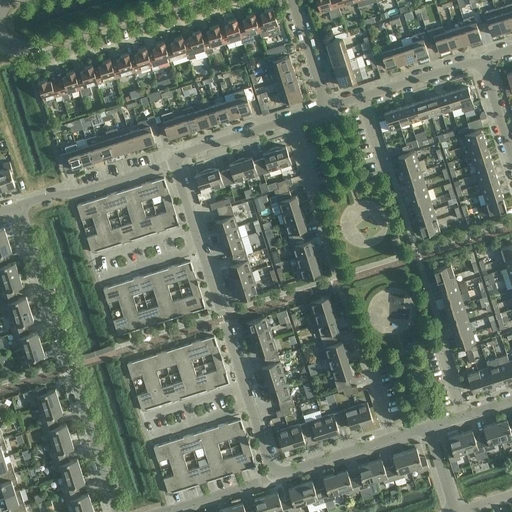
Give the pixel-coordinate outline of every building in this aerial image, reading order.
[(339,7),(336,0),(316,0),(321,13),(329,10),(331,18),(341,15),(339,7)] [(511,25),(505,5),(495,8),(502,31),(511,27),(511,25)] [(262,17),(256,19),(260,32),(261,37),(268,35),(266,30),(278,26),(272,7),(264,10),(265,12),(261,14),(262,17)] [(502,31),(495,8),(484,12),(492,34),(502,31)] [(244,23),(238,24),(242,38),(244,44),(255,40),(253,34),(260,32),(256,19),(254,13),(246,16),(247,18),(243,19),(244,23)] [(463,18),(465,25),(470,41),(481,38),(474,15),(463,18)] [(226,28),(220,30),(224,43),(242,38),(238,24),(236,19),(228,21),(229,24),(225,25),(226,28)] [(339,22),(340,29),(350,27),(349,20),(339,22)] [(208,34),(202,36),(206,49),(207,53),(214,51),(213,47),(224,43),(220,30),(218,24),(210,27),(211,29),(207,31),(208,34)] [(465,25),(455,28),(460,44),(470,41),(465,25)] [(450,48),(444,31),(443,26),(427,31),(430,42),(435,40),(439,51),(450,48)] [(455,28),(444,31),(450,48),(460,44),(455,28)] [(190,40),(184,42),(188,55),(189,59),(196,57),(195,53),(206,49),(202,36),(200,30),(192,33),(193,35),(189,36),(190,40)] [(326,43),(330,54),(346,49),(343,38),(347,36),(345,31),(335,35),(336,40),(326,43)] [(413,41),(412,41),(418,58),(428,54),(425,44),(428,43),(425,31),(411,36),(413,41)] [(172,46),(166,47),(170,61),(188,55),(184,42),(182,36),(174,38),(175,41),(171,42),(172,46)] [(400,39),(401,41),(407,61),(418,58),(412,41),(413,41),(411,36),(400,39)] [(401,41),(390,44),(397,64),(407,61),(401,41)] [(154,51),(148,53),(152,66),(153,70),(160,68),(159,64),(170,61),(166,47),(164,42),(156,44),(157,46),(152,48),(154,51)] [(266,50),(268,56),(271,55),(272,55),(286,50),(284,44),(266,50)] [(397,64),(390,44),(374,49),(378,60),(383,58),(386,68),(397,64)] [(136,57),(130,59),(134,72),(152,66),(148,53),(146,47),(138,50),(139,52),(134,54),(136,57)] [(330,54),(333,64),(349,59),(346,49),(330,54)] [(118,63),(112,64),(116,78),(134,72),(130,59),(128,53),(120,56),(121,58),(116,59),(118,63)] [(273,60),(276,71),(293,66),(289,55),(273,60)] [(333,64),(336,74),(359,67),(356,57),(349,59),(333,64)] [(100,68),(94,70),(98,83),(98,84),(99,87),(106,85),(104,81),(116,78),(112,64),(110,59),(102,61),(103,64),(98,65),(100,68)] [(81,74),(76,76),(80,89),(98,84),(98,83),(94,70),(92,64),(84,67),(85,69),(80,71),(81,74)] [(274,83),(279,81),(296,76),(293,66),(271,73),(274,83)] [(359,67),(336,74),(340,85),(363,78),(359,67)] [(63,80),(58,82),(62,95),(64,99),(63,99),(64,101),(70,99),(68,93),(80,89),(76,76),(74,70),(66,73),(67,75),(62,76),(63,80)] [(279,81),(283,91),(299,86),(296,76),(279,81)] [(62,95),(58,82),(52,83),(51,80),(47,81),(46,79),(38,82),(44,101),(56,97),(57,101),(63,99),(64,99),(62,95)] [(234,92),(236,98),(241,114),(252,111),(248,100),(255,98),(251,86),(243,88),(243,89),(234,92)] [(299,86),(283,91),(277,93),(281,104),(303,97),(299,86)] [(457,90),(462,106),(464,112),(475,108),(472,100),(473,99),(471,94),(470,95),(468,86),(457,90)] [(457,90),(447,93),(452,110),(462,106),(457,90)] [(447,93),(436,96),(442,113),(452,110),(447,93)] [(436,96),(426,99),(431,116),(442,113),(436,96)] [(136,101),(137,105),(148,102),(147,97),(136,100),(136,101)] [(236,98),(225,101),(231,117),(241,114),(236,98)] [(258,99),(263,115),(269,113),(266,102),(264,103),(262,98),(258,99)] [(426,99),(416,103),(421,119),(431,116),(426,99)] [(203,102),(205,107),(210,124),(220,120),(215,104),(210,106),(208,100),(203,102)] [(225,101),(215,104),(220,120),(231,117),(225,101)] [(416,103),(405,106),(411,123),(421,119),(416,103)] [(183,109),(184,114),(189,130),(200,127),(194,111),(193,106),(183,109)] [(405,106),(395,109),(400,126),(411,123),(405,106)] [(205,107),(194,111),(200,127),(210,124),(205,107)] [(400,126),(395,109),(384,113),(387,121),(386,121),(388,127),(389,127),(390,129),(400,126)] [(174,117),(172,111),(161,115),(168,137),(179,134),(174,117)] [(184,114),(174,117),(179,134),(189,130),(184,114)] [(154,115),(148,117),(148,119),(152,131),(158,129),(154,115)] [(467,122),(468,126),(470,130),(483,126),(480,118),(467,122)] [(137,122),(139,128),(144,145),(155,141),(152,131),(148,119),(137,122)] [(117,130),(124,151),(134,148),(129,131),(128,127),(117,130)] [(106,132),(107,134),(114,154),(124,151),(117,130),(117,128),(106,132)] [(139,128),(129,131),(134,148),(144,145),(139,128)] [(465,135),(468,145),(484,140),(481,129),(465,135)] [(450,139),(448,132),(438,135),(440,142),(450,139)] [(97,137),(98,141),(103,158),(114,154),(107,134),(97,137)] [(421,138),(416,140),(418,146),(428,143),(427,139),(422,141),(421,138)] [(418,146),(416,140),(406,143),(407,145),(408,150),(418,146)] [(468,145),(471,155),(488,149),(484,140),(468,145)] [(98,141),(88,144),(93,161),(103,158),(98,141)] [(83,164),(78,148),(76,143),(65,146),(72,168),(83,164)] [(88,144),(78,148),(83,164),(93,161),(88,144)] [(276,147),(274,148),(280,168),(292,164),(286,146),(279,148),(278,147),(276,147)] [(265,158),(259,159),(263,173),(280,168),(274,148),(272,149),(271,150),(270,151),(263,153),(265,158)] [(471,155),(474,164),(491,159),(488,149),(471,155)] [(398,156),(401,166),(418,161),(415,151),(398,156)] [(242,158),(240,158),(246,178),(263,173),(259,159),(253,161),(252,156),(246,159),(244,158),(242,158)] [(231,168),(225,170),(230,184),(246,178),(240,158),(238,159),(237,160),(236,162),(229,164),(231,168)] [(474,164),(477,174),(494,169),(491,159),(474,164)] [(4,169),(0,170),(0,179),(3,189),(15,186),(10,170),(12,170),(10,161),(3,164),(4,169)] [(401,166),(404,176),(421,170),(418,161),(401,166)] [(209,169),(206,169),(213,189),(230,184),(225,170),(220,172),(218,167),(212,169),(210,169),(209,169)] [(213,189),(206,169),(204,170),(202,172),(195,174),(201,193),(213,189)] [(477,174),(480,184),(497,178),(494,169),(477,174)] [(404,176),(407,185),(424,180),(421,170),(404,176)] [(164,177),(147,182),(151,198),(161,194),(164,203),(172,200),(164,177)] [(277,182),(279,188),(288,185),(293,184),(291,178),(277,182)] [(480,184),(483,193),(500,188),(497,178),(480,184)] [(407,185),(410,195),(427,190),(424,180),(407,185)] [(147,182),(129,188),(137,211),(144,209),(141,201),(151,198),(147,182)] [(274,189),(276,195),(289,191),(288,185),(279,188),(274,189)] [(129,188),(112,193),(117,209),(127,205),(129,214),(137,211),(129,188)] [(483,193),(486,203),(503,198),(500,188),(483,193)] [(410,195),(414,205),(430,200),(427,190),(410,195)] [(289,191),(276,195),(277,201),(281,212),(299,206),(298,200),(298,199),(298,197),(298,196),(298,195),(291,197),(289,191)] [(112,193),(94,199),(102,222),(109,220),(106,212),(117,209),(112,193)] [(503,198),(486,203),(490,214),(506,208),(503,198)] [(92,216),(95,225),(102,222),(94,199),(77,205),(82,220),(92,216)] [(212,209),(217,208),(226,205),(225,205),(224,199),(210,203),(212,209)] [(179,224),(172,200),(164,203),(166,211),(157,214),(161,229),(179,224)] [(414,205),(417,214),(433,209),(430,200),(414,205)] [(217,208),(219,213),(232,209),(230,203),(225,205),(226,205),(217,208)] [(281,212),(285,223),(305,217),(304,215),(303,213),(301,212),(299,206),(281,212)] [(144,209),(137,211),(144,235),(161,229),(157,214),(146,218),(144,209)] [(232,209),(219,213),(220,219),(214,221),(214,222),(215,223),(216,225),(217,226),(219,232),(238,226),(232,209)] [(417,214),(420,224),(436,219),(433,209),(417,214)] [(132,222),(122,225),(127,240),(144,235),(137,211),(129,214),(132,222)] [(305,217),(285,223),(290,240),(304,236),(302,230),(306,229),(304,222),(305,221),(305,219),(305,217)] [(436,219),(420,224),(423,235),(440,229),(436,219)] [(109,220),(102,222),(109,246),(127,240),(122,225),(112,229),(109,220)] [(102,222),(95,225),(97,233),(87,236),(92,251),(109,246),(102,222)] [(221,241),(221,243),(241,237),(238,226),(219,232),(221,238),(221,239),(221,241)] [(290,240),(295,257),(315,251),(314,248),(313,247),(312,246),(310,240),(305,241),(304,236),(290,240)] [(231,253),(233,258),(246,254),(241,237),(221,243),(222,245),(223,247),(224,248),(226,254),(231,253)] [(0,260),(3,259),(1,254),(12,251),(8,239),(0,241),(0,260)] [(511,244),(500,248),(504,258),(511,255),(511,244)] [(295,257),(299,268),(317,262),(315,256),(316,255),(316,253),(315,251),(295,257)] [(231,275),(232,277),(252,271),(246,254),(233,258),(235,264),(230,265),(232,272),(231,273),(231,275)] [(0,276),(1,279),(19,273),(15,262),(5,265),(3,259),(0,260),(0,276)] [(190,260),(173,266),(178,281),(188,277),(190,286),(198,283),(190,260)] [(317,262),(299,268),(302,279),(322,273),(321,270),(320,269),(319,268),(317,262)] [(434,269),(437,279),(454,274),(451,264),(434,269)] [(173,266),(155,271),(163,295),(170,292),(167,284),(178,281),(173,266)] [(155,271),(138,277),(143,292),(153,288),(156,297),(163,295),(155,271)] [(235,281),(237,287),(255,281),(252,271),(232,277),(233,279),(234,280),(235,281)] [(0,287),(0,293),(2,298),(14,294),(12,289),(23,285),(19,273),(1,279),(3,286),(0,287)] [(437,279),(440,289),(457,284),(454,274),(437,279)] [(138,277),(121,282),(128,305),(135,303),(133,295),(143,292),(138,277)] [(255,281),(237,287),(239,293),(238,295),(238,296),(239,299),(259,293),(255,281)] [(118,299),(121,308),(128,305),(121,282),(103,288),(108,303),(118,299)] [(494,283),(486,285),(489,295),(498,292),(495,282),(494,283)] [(205,307),(198,283),(190,286),(193,294),(183,297),(188,312),(205,307)] [(440,289),(443,299),(460,293),(457,284),(440,289)] [(170,292),(163,295),(170,318),(188,312),(183,297),(173,301),(170,292)] [(443,299),(446,308),(463,303),(460,293),(443,299)] [(10,307),(12,314),(30,308),(26,296),(16,300),(14,294),(2,298),(5,308),(10,307)] [(158,305),(148,308),(153,323),(170,318),(163,295),(156,297),(158,305)] [(310,302),(313,313),(331,308),(330,302),(330,300),(330,298),(330,296),(310,302)] [(135,303),(128,305),(136,329),(153,323),(148,308),(138,312),(135,303)] [(446,308),(449,318),(466,313),(463,303),(446,308)] [(128,305),(121,308),(124,316),(113,319),(118,335),(136,329),(128,305)] [(9,322),(13,333),(25,329),(23,323),(34,320),(30,308),(12,314),(14,321),(9,322)] [(313,313),(317,324),(337,318),(336,316),(335,314),(333,313),(331,308),(313,313)] [(449,318),(453,328),(469,322),(466,313),(449,318)] [(250,327),(251,333),(270,327),(266,316),(246,322),(247,325),(248,326),(250,327)] [(337,318),(317,324),(322,341),(336,337),(334,331),(339,330),(336,323),(337,322),(337,320),(337,318)] [(453,328),(456,337),(472,332),(469,322),(453,328)] [(253,342),(253,344),(273,338),(270,327),(251,333),(253,339),(253,340),(253,342)] [(21,342),(23,349),(41,343),(37,331),(27,334),(25,329),(13,333),(16,343),(21,342)] [(472,332),(456,337),(459,348),(476,342),(472,332)] [(214,335),(197,341),(201,356),(212,353),(214,361),(222,359),(214,335)] [(336,337),(322,341),(327,358),(347,352),(347,351),(346,350),(345,348),(344,347),(342,341),(338,342),(336,337)] [(263,354),(265,359),(278,355),(273,338),(253,344),(254,346),(255,348),(256,349),(258,355),(263,354)] [(197,341),(179,346),(187,370),(194,367),(191,359),(201,356),(197,341)] [(41,343),(23,349),(25,356),(20,357),(24,368),(36,364),(34,358),(45,355),(41,343)] [(179,346),(162,352),(167,367),(177,364),(180,372),(187,370),(179,346)] [(474,358),(471,347),(466,349),(469,359),(474,358)] [(162,352),(145,357),(152,381),(159,378),(156,370),(167,367),(162,352)] [(327,358),(331,369),(349,363),(347,357),(348,356),(348,354),(347,352),(327,358)] [(278,355),(265,359),(267,365),(262,366),(264,373),(264,374),(263,376),(264,378),(284,372),(278,355)] [(507,355),(497,358),(504,381),(511,378),(511,370),(509,361),(507,355)] [(142,374),(145,383),(152,381),(145,357),(127,363),(132,378),(142,374)] [(486,361),(488,367),(494,384),(504,381),(497,358),(486,361)] [(229,382),(222,359),(214,361),(217,369),(207,373),(211,388),(229,382)] [(349,363),(331,369),(336,386),(350,381),(348,376),(354,374),(354,373),(353,371),(352,370),(351,369),(349,363)] [(194,367),(187,370),(194,393),(211,388),(207,373),(196,376),(194,367)] [(488,367),(478,371),(483,388),(494,384),(488,367)] [(182,380),(172,384),(177,399),(194,393),(187,370),(180,372),(182,380)] [(483,388),(478,371),(467,374),(468,377),(467,377),(469,383),(470,382),(473,391),(483,388)] [(267,383),(269,389),(287,383),(284,372),(264,378),(265,380),(266,382),(267,383)] [(159,378),(152,381),(159,404),(177,399),(172,384),(162,387),(159,378)] [(152,381),(145,383),(148,391),(137,395),(142,410),(159,404),(152,381)] [(338,392),(343,390),(352,387),(350,381),(336,386),(338,392)] [(277,398),(279,404),(293,400),(287,383),(269,389),(271,394),(270,396),(270,398),(271,400),(277,398)] [(343,390),(345,396),(359,392),(357,385),(352,387),(343,390)] [(39,399),(41,406),(59,401),(55,389),(45,392),(43,386),(31,390),(34,401),(39,399)] [(279,404),(281,409),(289,407),(290,407),(295,406),(293,400),(279,404)] [(39,415),(42,425),(54,421),(52,416),(63,413),(59,401),(41,406),(43,413),(39,415)] [(367,402),(356,406),(362,426),(364,425),(366,424),(367,422),(373,420),(367,402)] [(356,406),(339,411),(343,425),(349,423),(350,428),(357,426),(358,426),(360,426),(362,426),(356,406)] [(289,407),(281,409),(276,411),(278,417),(291,413),(290,407),(289,407)] [(339,411),(322,416),(328,436),(330,435),(332,434),(333,433),(339,431),(338,427),(343,425),(339,411)] [(322,416),(305,422),(309,436),(315,434),(316,438),(323,436),(324,437),(326,437),(328,436),(322,416)] [(241,418),(223,424),(228,439),(238,436),(241,444),(248,442),(241,418)] [(507,419),(495,422),(501,440),(508,438),(509,443),(511,442),(511,428),(510,429),(507,419)] [(50,434),(52,441),(70,435),(66,423),(56,427),(54,421),(42,425),(45,436),(50,434)] [(305,422),(288,427),(295,447),(297,446),(298,445),(299,444),(305,442),(304,437),(309,436),(305,422)] [(487,437),(481,438),(485,451),(495,447),(494,443),(501,440),(495,422),(483,426),(487,437)] [(223,424),(206,429),(213,453),(220,451),(217,442),(228,439),(223,424)] [(295,447),(288,427),(277,431),(283,449),(289,447),(291,447),(292,447),(295,447)] [(206,429),(188,435),(193,450),(203,447),(206,455),(213,453),(206,429)] [(472,430),(460,434),(466,451),(473,449),(475,454),(485,451),(481,438),(476,440),(472,430)] [(466,451),(460,434),(449,437),(452,448),(446,449),(450,462),(461,458),(459,454),(466,451)] [(50,449),(53,460),(65,456),(63,451),(74,447),(70,435),(52,441),(54,448),(50,449)] [(188,435),(171,440),(178,464),(185,462),(183,453),(193,450),(188,435)] [(169,458),(171,466),(178,464),(171,440),(153,446),(158,461),(169,458)] [(256,465),(248,442),(241,444),(243,452),(233,456),(238,471),(256,465)] [(416,447),(405,451),(410,469),(417,467),(419,472),(429,468),(425,456),(420,458),(416,447)] [(220,451),(213,453),(221,476),(238,471),(233,456),(223,459),(220,451)] [(396,465),(390,467),(394,479),(405,476),(403,471),(410,469),(405,451),(393,455),(396,465)] [(209,463),(198,467),(203,482),(221,476),(213,453),(206,455),(209,463)] [(0,470),(0,471),(2,476),(15,472),(12,462),(7,464),(5,456),(0,457),(0,470)] [(61,469),(63,476),(81,470),(77,458),(67,461),(65,456),(53,460),(56,470),(61,469)] [(382,458),(370,462),(375,480),(382,478),(384,483),(394,479),(390,467),(385,469),(382,458)] [(185,462),(178,464),(186,487),(203,482),(198,467),(188,470),(185,462)] [(361,476),(356,478),(360,490),(370,487),(369,482),(375,480),(370,462),(358,466),(361,476)] [(178,464),(171,466),(174,474),(163,478),(168,493),(186,487),(178,464)] [(347,469),(335,473),(341,491),(348,489),(349,494),(360,490),(356,478),(350,480),(347,469)] [(61,484),(64,495),(76,491),(74,485),(85,482),(81,470),(63,476),(65,483),(61,484)] [(0,482),(0,495),(16,491),(15,486),(20,485),(15,472),(2,476),(4,481),(0,482)] [(31,473),(24,475),(26,482),(33,480),(31,473)] [(326,487),(321,489),(325,501),(335,498),(334,493),(341,491),(335,473),(323,477),(326,487)] [(402,480),(406,489),(414,485),(410,476),(402,480)] [(312,480),(300,484),(306,502),(313,500),(315,505),(325,501),(321,489),(316,491),(312,480)] [(292,498),(286,500),(290,511),(291,511),(301,509),(299,504),(306,502),(300,484),(288,488),(292,498)] [(11,505),(13,511),(27,506),(24,497),(19,499),(16,491),(0,495),(0,505),(1,509),(11,505)] [(72,504),(74,510),(92,505),(88,493),(78,496),(76,491),(64,495),(67,505),(72,504)] [(278,491),(266,495),(270,511),(275,511),(278,511),(290,511),(286,500),(281,502),(278,491)] [(257,509),(252,511),(251,511),(270,511),(266,495),(254,499),(257,509)] [(245,511),(243,502),(231,506),(232,511),(251,511),(252,511),(248,511),(245,511)]
